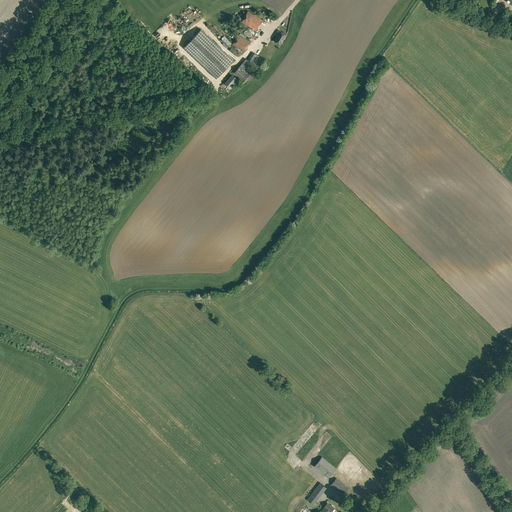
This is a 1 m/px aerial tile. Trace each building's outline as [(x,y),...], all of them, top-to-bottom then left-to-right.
[(241,21),(257,31),(263,20),(248,11),(241,21)] [(184,47),(216,78),(233,60),(201,29),(184,47)] [(274,40),(280,44),(286,35),(280,31),(274,40)] [(232,44),(244,52),(250,42),(238,34),(232,44)] [(220,39),(227,47),(231,43),(224,35),(220,39)] [(241,79),(245,82),(252,74),(249,71),(250,70),(252,66),(254,67),(258,61),(256,60),(258,56),(252,52),(250,56),(247,60),(246,59),(239,67),(234,73),(241,79)] [(224,83),(231,89),(234,85),(238,80),(232,74),(224,83)] [(314,466),(328,478),(336,468),(322,456),(314,466)] [(330,485),(342,494),(348,488),(336,478),(330,485)] [(308,499),(314,504),(326,488),(320,483),(308,499)] [(324,507),(321,511),(322,511),(330,511),(334,508),(333,507),(334,506),(332,505),(331,505),(327,503),(324,507)]
